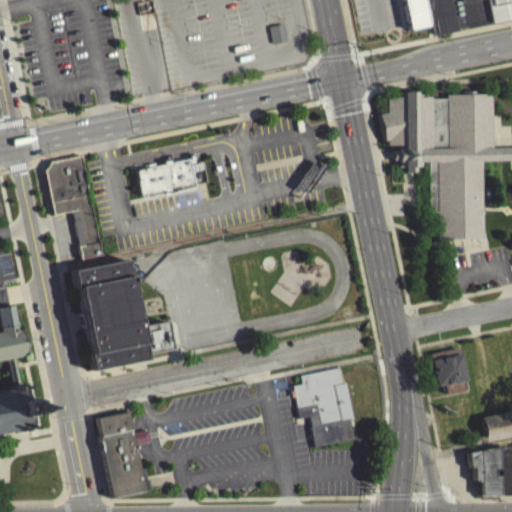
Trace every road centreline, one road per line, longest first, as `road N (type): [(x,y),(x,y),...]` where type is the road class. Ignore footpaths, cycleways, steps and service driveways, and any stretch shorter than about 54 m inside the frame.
road 1 (primary): [(0,146),(344,78)]
road 2 (residential): [(65,394),(394,330)]
road 3 (tertiary): [(0,77),(65,394)]
road 4 (primary): [(394,330),(344,78)]
road 5 (primary): [(393,511),(402,419),(394,330)]
road 6 (primary): [(344,78),(511,41)]
road 7 (residential): [(394,330),(511,306)]
road 8 (tertiary): [(65,394),(88,511)]
